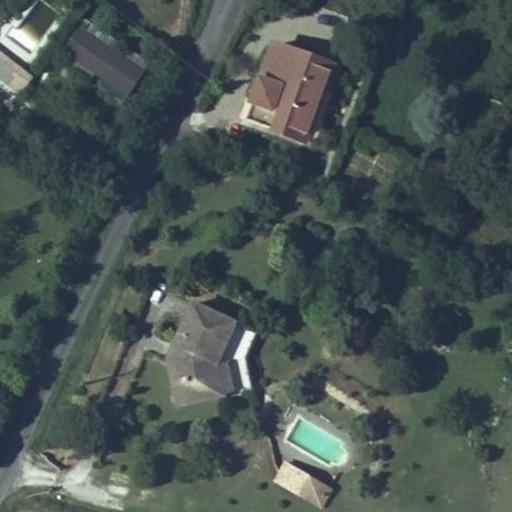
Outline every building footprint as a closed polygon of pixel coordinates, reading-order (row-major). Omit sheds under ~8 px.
[(128,99),(150,58),(79,21),(57,62),(128,99)] [(341,64),(279,38),(247,116),(309,142),(341,64)] [(0,68),(15,79),(31,59),(21,52),(17,58),(0,45),(0,68)] [(423,222),(398,213),(393,225),(419,234),(423,222)] [(224,391),(220,355),(237,315),(194,296),(177,339),(183,340),(178,351),(168,353),(176,400),(224,391)] [(236,388),(232,354),(220,355),(224,391),(236,388)] [(319,507),(330,490),(310,478),(300,495),(319,507)]
